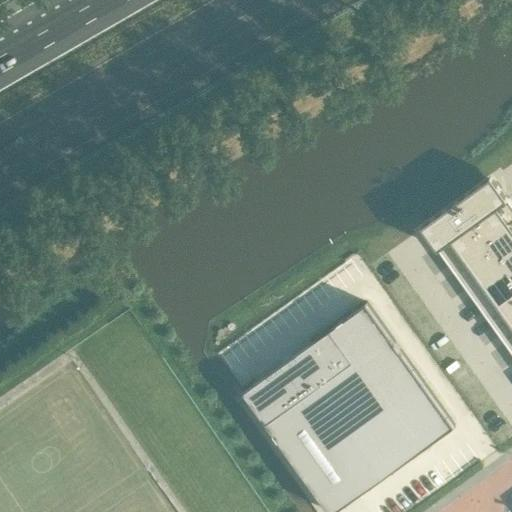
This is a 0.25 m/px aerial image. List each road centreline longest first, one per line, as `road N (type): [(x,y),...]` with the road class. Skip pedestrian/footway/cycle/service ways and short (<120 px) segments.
road 1 (motorway): [(0,149),(261,0)]
road 2 (motorway): [(112,0),(0,64)]
